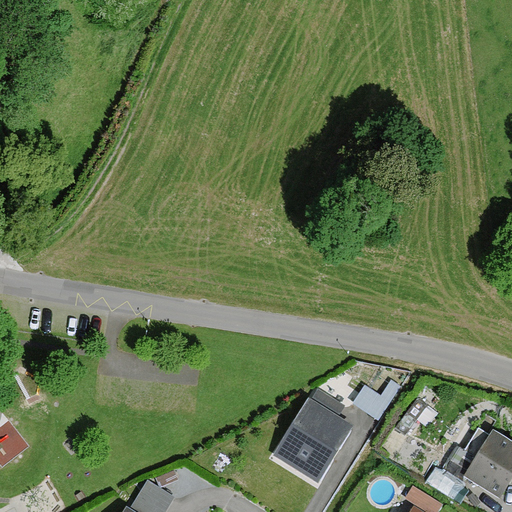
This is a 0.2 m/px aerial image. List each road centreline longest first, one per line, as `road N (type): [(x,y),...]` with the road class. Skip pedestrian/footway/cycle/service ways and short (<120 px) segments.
road 1 (residential): [(2,287),(384,343),(511,375)]
road 2 (track): [(18,290),(108,173),(195,0)]
